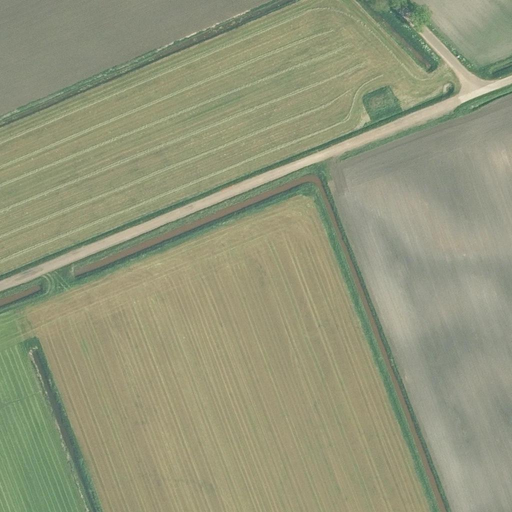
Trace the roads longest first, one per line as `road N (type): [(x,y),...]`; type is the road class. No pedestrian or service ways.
road 1 (unclassified): [(0,287),(480,90)]
road 2 (unclassified): [(480,90),(392,0)]
